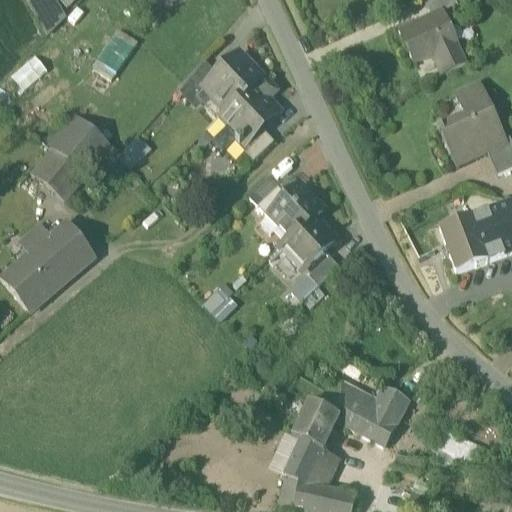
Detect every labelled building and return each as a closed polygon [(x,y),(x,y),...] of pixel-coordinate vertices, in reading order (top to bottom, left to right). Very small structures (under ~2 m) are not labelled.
[(52,0),(35,0),(26,6),(45,40),(65,21),(52,0)] [(153,0),(159,12),(182,0),(153,0)] [(441,0),(429,5),(436,23),(448,18),(462,13),(457,0),(441,0)] [(437,58),(445,80),(466,71),(458,50),(460,49),(448,18),(436,23),(430,25),(431,28),(418,33),(417,30),(399,37),(411,68),(437,58)] [(93,72),(111,84),(137,46),(120,35),(93,72)] [(204,92),(226,115),(261,82),(238,58),(216,78),(203,91),(204,92)] [(33,59),(10,80),(24,95),(47,74),(33,59)] [(195,100),(196,100),(204,92),(203,91),(216,78),(202,63),(182,86),(195,100)] [(226,115),(217,123),(236,143),(233,146),(237,149),(239,147),(241,148),(258,131),(276,114),(262,100),(270,92),(261,82),(226,115)] [(195,100),(182,86),(176,94),(196,114),(203,108),(195,100)] [(440,138),(455,170),(485,156),(505,147),(504,144),(478,89),(459,98),(471,125),(442,138),(439,130),(435,132),(438,139),(440,138)] [(226,115),(204,92),(196,100),(203,108),(217,123),(226,115)] [(51,153),(85,180),(110,150),(76,120),(49,151),(51,153)] [(239,151),(237,149),(233,146),(236,143),(217,123),(205,135),(213,144),(210,147),(221,158),(224,155),(229,160),(239,151)] [(244,156),(252,165),(272,146),(258,131),(241,148),(239,147),(237,149),(239,151),(244,156)] [(136,141),(118,162),(129,174),(151,153),(136,141)] [(485,156),(496,180),(511,172),(511,149),(509,142),(504,144),(505,147),(485,156)] [(239,151),(229,160),(234,165),(244,156),(239,151)] [(29,178),(63,207),(85,180),(51,153),(29,178)] [(256,211),(277,192),(266,180),(245,200),(256,211)] [(285,201),(299,188),(290,180),(277,192),(285,201)] [(271,215),(272,216),(281,225),(277,230),(278,231),(289,243),(312,221),(321,212),(299,188),(285,201),(271,215)] [(256,211),(266,222),(272,216),(271,215),(285,201),(277,192),(256,211)] [(488,264),(488,265),(511,256),(511,215),(509,206),(471,218),(472,219),(488,264)] [(269,239),(278,231),(277,230),(281,225),(272,216),(266,222),(261,226),(261,230),(269,239)] [(439,231),(455,275),(488,264),(472,219),(439,231)] [(334,244),(312,221),(289,243),(279,252),(292,266),(297,261),(306,270),(334,244)] [(33,254),(30,256),(58,289),(91,260),(67,225),(50,239),(33,254)] [(22,241),(33,254),(50,239),(39,226),(23,240),(22,241)] [(0,282),(27,315),(58,289),(30,256),(0,282)] [(297,261),(292,266),(301,275),(306,270),(297,261)] [(307,281),(316,291),(338,271),(328,261),(307,281)] [(286,301),(295,311),(316,291),(307,281),(286,301)] [(214,293),(216,295),(225,304),(229,300),(233,296),(223,285),(214,293)] [(210,318),(225,304),(216,295),(202,309),(210,318)] [(238,309),(229,300),(225,304),(210,318),(219,327),(238,309)] [(317,411),(327,416),(342,386),(332,381),(317,411)] [(342,386),(327,416),(337,421),(341,423),(348,411),(368,420),(376,404),(342,386)] [(358,438),(385,453),(411,406),(383,391),(376,404),(368,420),(358,438)] [(322,455),(335,426),(337,421),(327,416),(317,411),(308,406),(290,443),(299,447),(321,458),(322,455)] [(341,423),(337,421),(335,426),(358,438),(368,420),(348,411),(341,423)] [(484,451),(446,435),(433,464),(452,472),(456,462),(475,471),(484,451)] [(271,472),(282,478),(299,447),(290,443),(288,442),(271,472)] [(308,488),(321,458),(299,447),(282,478),(297,487),(297,485),(308,488)] [(308,488),(327,493),(340,463),(322,455),(321,458),(308,488)] [(407,474),(419,476),(422,465),(410,462),(396,459),(394,471),(407,474)] [(275,511),(291,511),(297,487),(282,478),(275,511)] [(414,484),(404,511),(427,511),(431,502),(424,500),(428,488),(414,484)] [(297,485),(297,487),(291,511),(352,511),(355,499),(327,493),(308,488),(297,485)]
